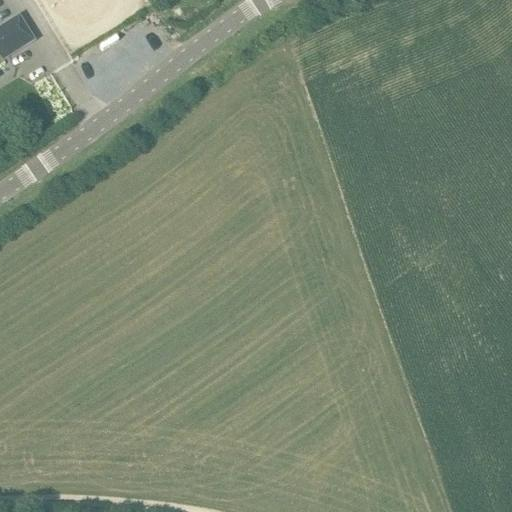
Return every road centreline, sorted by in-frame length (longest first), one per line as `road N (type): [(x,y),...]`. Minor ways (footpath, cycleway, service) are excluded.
road 1 (unclassified): [(0,194),(265,0)]
road 2 (track): [(173,511),(0,504)]
